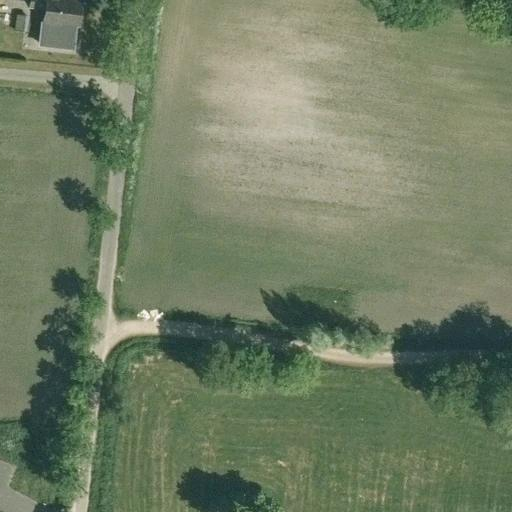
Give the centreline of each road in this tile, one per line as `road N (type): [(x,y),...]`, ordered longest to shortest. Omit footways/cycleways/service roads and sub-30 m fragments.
road 1 (unclassified): [(77,511),(120,85)]
road 2 (track): [(511,364),(100,325)]
road 3 (residential): [(120,85),(0,74)]
